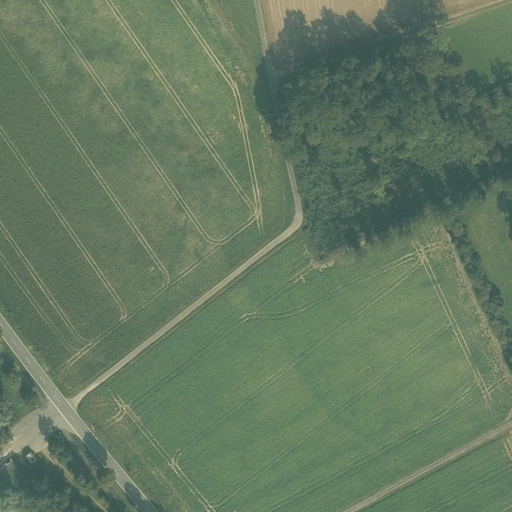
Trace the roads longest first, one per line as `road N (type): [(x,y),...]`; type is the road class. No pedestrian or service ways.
road 1 (unclassified): [(255,0),(300,222),(63,410)]
road 2 (track): [(510,0),(270,75)]
road 3 (track): [(348,511),(511,426)]
road 4 (tertiary): [(63,410),(148,511)]
